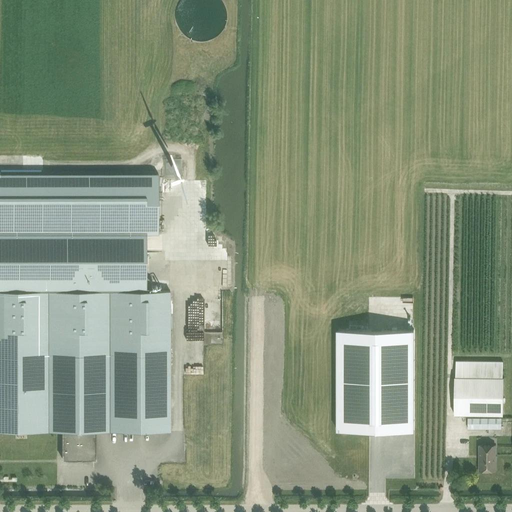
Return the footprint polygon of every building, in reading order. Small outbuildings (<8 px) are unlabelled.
[(159,152),(168,152),(168,143),(159,143),(159,152)] [(102,288),(102,233),(146,233),(158,233),(158,174),(64,174),(0,173),(0,290),(102,290),(102,288)] [(95,430),(171,430),(170,290),(149,290),(149,288),(102,288),(102,290),(0,290),(0,430),(62,431),(62,459),(76,459),(76,460),(77,460),(77,459),(81,459),(81,460),(81,459),(95,459),(95,430)] [(340,420),(337,420),(337,430),(414,430),(414,330),(340,330),(340,420)] [(454,414),(503,414),(504,377),(454,376),(454,414)] [(468,428),(501,428),(501,418),(468,417),(468,428)] [(479,445),(479,470),(496,470),(496,445),(479,445)]
